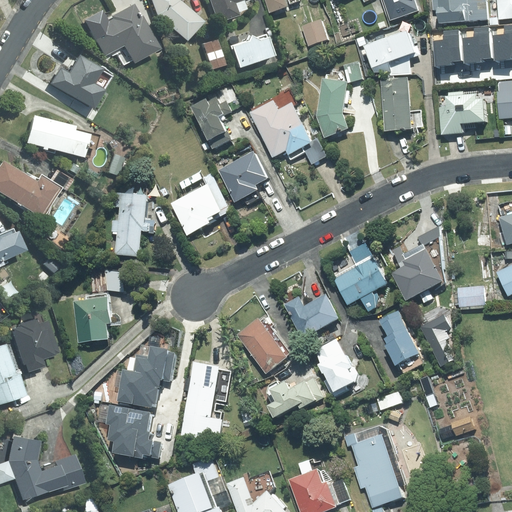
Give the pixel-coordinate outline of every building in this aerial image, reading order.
[(151,0),(160,19),(186,41),(204,20),(181,0),(151,0)] [(209,0),(217,22),(238,15),(234,3),(242,0),(209,0)] [(267,0),(272,15),(294,9),(291,0),(267,0)] [(407,0),(386,0),(393,18),(411,11),(407,0)] [(435,0),(435,11),(444,11),(444,23),(485,22),(485,26),(491,27),(489,0),(480,0),(478,0),(477,0),(435,0)] [(511,0),(500,0),(503,22),(511,21),(511,0)] [(140,18),(132,2),(87,25),(103,55),(122,46),(130,62),(159,47),(144,16),(140,18)] [(332,40),(325,19),(305,26),(312,47),(332,40)] [(511,29),(477,30),(478,53),(488,53),(488,77),(511,75),(511,29)] [(423,54),(416,31),(370,48),(378,69),(378,73),(414,75),(414,56),(423,54)] [(245,40),(229,45),(236,67),(272,55),(265,33),(256,36),(248,33),(245,40)] [(217,39),(202,43),(210,69),(224,65),(217,39)] [(103,67),(78,54),(69,72),(60,67),(51,84),(95,108),(105,90),(94,84),(103,67)] [(350,81),(326,78),(319,115),(330,138),(355,128),(349,113),(353,82),(366,79),(361,61),(346,65),(350,81)] [(413,77),(385,80),(389,133),(417,131),(413,77)] [(484,91),(450,91),(450,107),(444,107),(443,135),(467,135),(467,123),(493,123),(493,100),(484,99),(484,91)] [(214,99),(198,107),(218,142),(235,132),(227,119),(237,113),(230,102),(224,105),(222,101),(217,104),(214,99)] [(281,109),(277,100),(253,112),(277,158),(290,151),(293,157),(318,144),(296,101),(281,109)] [(75,125),(33,114),(26,143),(82,157),(88,134),(74,130),(75,125)] [(274,179),(258,152),(221,171),(239,204),(264,191),(262,186),(274,179)] [(35,180),(2,159),(0,162),(0,192),(38,216),(57,186),(39,174),(35,180)] [(207,179),(203,171),(180,183),(184,190),(207,179)] [(229,212),(214,184),(175,204),(192,237),(218,224),(216,219),(229,212)] [(154,195),(126,194),(123,219),(116,218),(115,233),(121,234),(119,255),(146,257),(149,232),(154,233),(155,223),(152,223),(154,195)] [(511,215),(503,218),(511,247),(511,215)] [(472,241),(472,246),(497,247),(499,221),(478,220),(477,241),(472,241)] [(0,265),(2,264),(0,260),(24,249),(15,229),(0,235),(0,265)] [(451,281),(433,248),(408,262),(412,267),(398,276),(413,301),(451,281)] [(394,285),(379,257),(337,279),(352,308),(365,301),(372,314),(381,309),(381,292),(394,285)] [(511,267),(499,273),(511,297),(511,296),(511,267)] [(125,271),(107,269),(110,292),(128,294),(125,271)] [(474,288),(460,287),(460,307),(487,307),(489,283),(474,288)] [(348,320),(333,292),(309,305),(304,296),(288,304),(307,341),(348,320)] [(118,298),(78,301),(82,344),(115,341),(114,326),(120,325),(118,298)] [(428,355),(403,310),(382,322),(393,343),(386,347),(399,370),(428,355)] [(22,318),(5,323),(22,373),(44,366),(42,358),(60,352),(49,319),(37,323),(35,316),(23,320),(22,318)] [(294,358),(263,318),(241,334),(272,374),(294,358)] [(347,355),(339,339),(323,348),(328,359),(323,362),(339,394),(363,381),(357,371),(361,369),(352,352),(347,355)] [(4,342),(0,343),(0,403),(26,394),(17,368),(13,369),(4,342)] [(227,366),(198,360),(185,436),(224,443),(228,420),(216,418),(219,400),(231,402),(236,372),(226,370),(227,366)] [(285,386),(282,380),(272,385),(271,394),(284,417),(305,406),(307,409),(328,398),(317,379),(298,389),(293,381),(285,386)] [(343,426),(365,498),(399,488),(378,416),(343,426)] [(39,440),(13,434),(8,460),(0,462),(0,483),(13,478),(21,500),(58,487),(60,492),(85,483),(75,454),(39,467),(36,458),(39,440)] [(313,460),(302,464),(306,476),(293,480),(303,511),(327,511),(342,507),(341,504),(354,500),(348,482),(335,486),(333,481),(326,483),(322,470),(317,472),(313,460)] [(208,472),(172,485),(181,511),(211,511),(221,509),(208,472)] [(252,483),(249,477),(230,484),(240,511),(293,511),(274,492),(279,487),(275,475),(252,483)]
